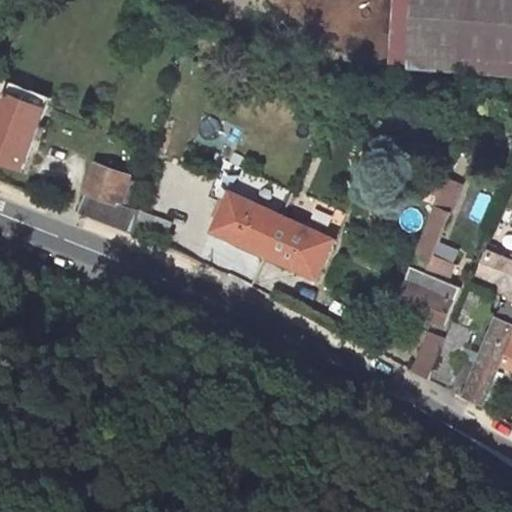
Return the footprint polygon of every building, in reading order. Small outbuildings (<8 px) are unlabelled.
[(511,0),(419,0),(414,70),(511,77),(511,0)] [(3,82),(0,88),(0,170),(5,173),(35,109),(39,101),(3,82)] [(84,159),(62,216),(113,236),(121,212),(115,210),(125,184),(110,179),(114,169),(84,159)] [(450,186),(433,179),(400,258),(419,266),(450,186)] [(216,195),(199,233),(226,247),(227,244),(278,269),(277,273),(298,283),(315,246),(216,195)] [(149,213),(145,225),(171,234),(175,223),(149,213)] [(501,307),(511,312),(511,270),(508,269),(510,264),(491,256),(489,260),(476,254),(464,279),(493,292),(491,297),(496,300),(495,305),(501,307)] [(448,292),(396,268),(381,306),(431,327),(448,292)] [(489,317),(448,403),(467,412),(506,332),(511,319),(511,312),(501,307),(495,320),(489,317)] [(456,335),(438,327),(413,382),(431,390),(456,335)] [(492,371),(511,380),(511,334),(509,333),(492,371)] [(397,378),(411,387),(423,360),(408,352),(397,378)]
